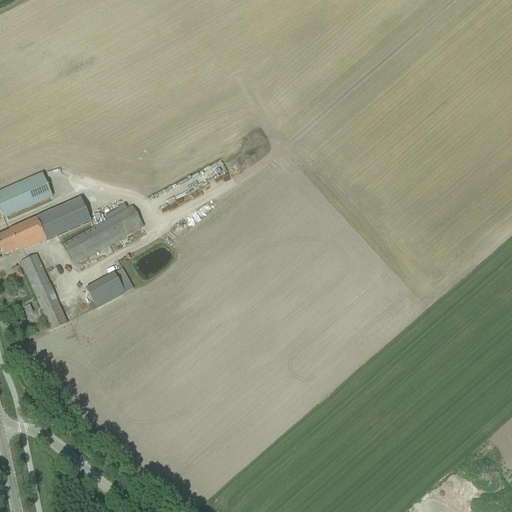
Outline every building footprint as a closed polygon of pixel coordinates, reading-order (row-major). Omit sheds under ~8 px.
[(0,193),(0,211),(3,218),(51,197),(42,175),(0,193)] [(0,235),(0,250),(3,256),(17,250),(19,253),(28,249),(90,222),(80,199),(18,227),(9,231),(9,232),(0,235)] [(61,246),(72,266),(143,227),(132,207),(61,246)] [(23,262),(20,263),(25,274),(36,298),(36,299),(51,332),(67,325),(52,292),(51,289),(47,281),(40,264),(36,256),(23,262)] [(8,271),(12,281),(22,277),(18,267),(8,271)] [(85,290),(96,310),(124,295),(133,290),(122,270),(114,275),(85,290)]
